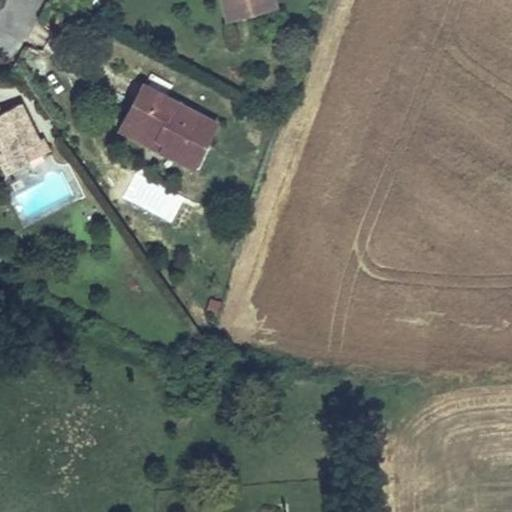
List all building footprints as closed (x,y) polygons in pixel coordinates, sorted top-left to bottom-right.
[(237,0),(242,15),(283,3),(282,0),(237,0)] [(155,82),(138,115),(177,136),(170,148),(203,166),(227,121),(155,82)] [(0,117),(15,111),(9,99),(0,102),(0,117)] [(0,117),(0,166),(8,163),(12,172),(34,162),(30,154),(52,144),(34,103),(15,111),(0,117)] [(177,136),(138,115),(131,127),(170,148),(177,136)]
